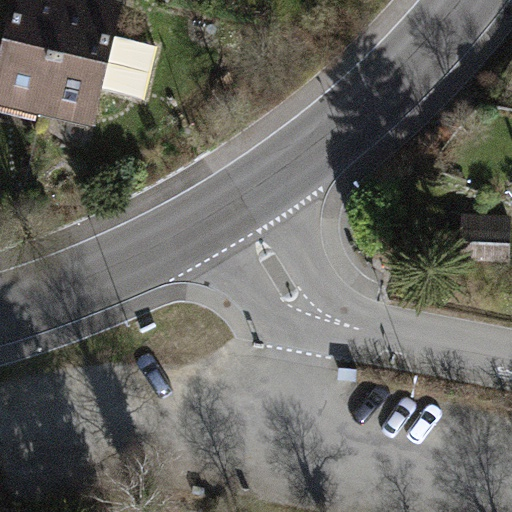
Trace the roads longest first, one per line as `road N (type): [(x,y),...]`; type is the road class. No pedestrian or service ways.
road 1 (residential): [(226,210),(314,313),(364,332),(511,361)]
road 2 (tertiary): [(226,210),(346,121),(469,0)]
road 3 (tertiary): [(0,309),(126,261),(226,210)]
